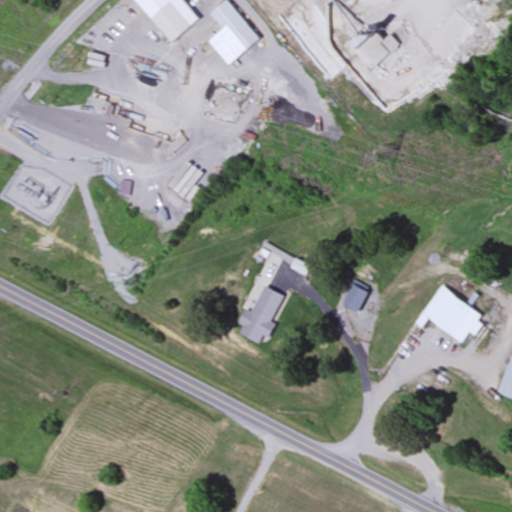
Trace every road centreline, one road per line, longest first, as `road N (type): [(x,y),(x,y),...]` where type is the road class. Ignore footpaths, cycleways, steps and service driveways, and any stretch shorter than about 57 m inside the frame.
road 1 (secondary): [(434,511),(0,288)]
road 2 (secondary): [(0,113),(99,0)]
